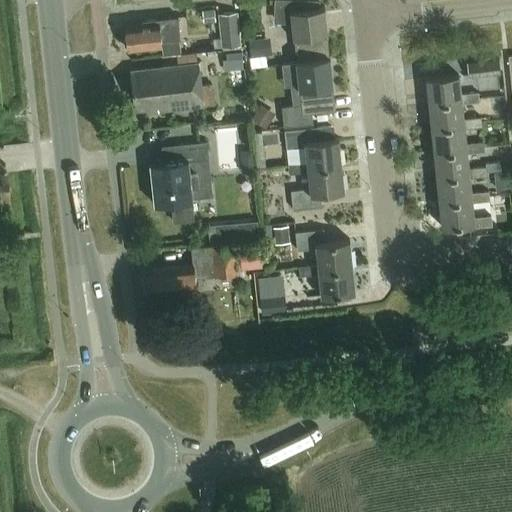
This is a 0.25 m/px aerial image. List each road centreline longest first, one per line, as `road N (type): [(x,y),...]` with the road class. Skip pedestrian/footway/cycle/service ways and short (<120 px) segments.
road 1 (secondary): [(164,460),(248,456),(376,399),(511,377)]
road 2 (residential): [(399,263),(384,228),(364,21)]
road 3 (secondary): [(128,410),(71,196)]
road 4 (secondary): [(71,196),(82,416)]
road 5 (secondary): [(71,196),(48,0)]
road 6 (residential): [(364,21),(511,6)]
